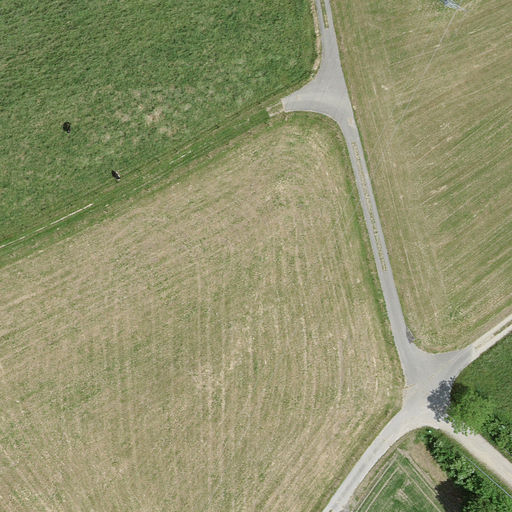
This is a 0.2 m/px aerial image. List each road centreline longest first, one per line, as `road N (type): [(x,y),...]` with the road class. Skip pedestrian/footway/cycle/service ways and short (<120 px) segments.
road 1 (track): [(511,476),(437,411),(409,364),(341,89)]
road 2 (track): [(0,250),(280,106),(341,89)]
road 3 (track): [(511,321),(427,394),(330,511)]
